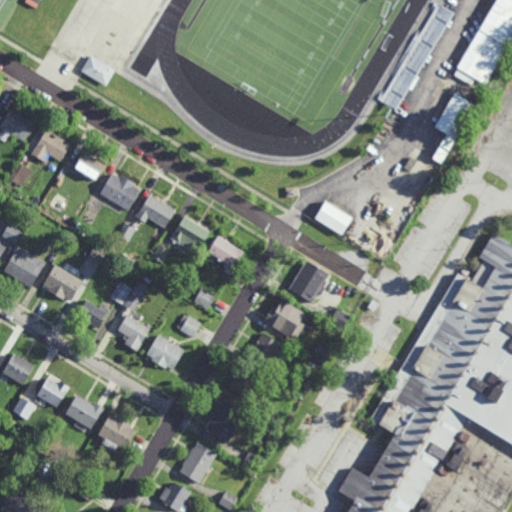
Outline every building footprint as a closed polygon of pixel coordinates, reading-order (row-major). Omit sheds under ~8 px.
[(511,0),(511,37),(484,86),(457,70),(480,32),(478,30),(495,0),(511,0)] [(379,102),(437,5),(453,14),(394,111),(379,102)] [(81,71),(90,56),(115,71),(106,85),(81,71)] [(475,107),(451,152),(442,147),(466,103),(475,107)] [(22,116),(27,119),(28,118),(36,123),(35,126),(34,125),(24,142),(10,134),(5,143),(0,139),(0,134),(3,130),(0,128),(10,110),(16,113),(18,110),(23,113),(22,116)] [(61,163),(48,155),(44,162),(32,155),(47,130),(72,145),(61,163)] [(442,165),(433,159),(440,148),(449,153),(442,165)] [(97,182),(85,175),(84,177),(73,171),(84,152),(97,159),(96,161),(106,167),(97,182)] [(22,187),(19,185),(17,190),(11,187),(14,182),(9,179),(19,163),(32,171),(22,187)] [(62,183),(57,180),(62,173),(66,176),(62,183)] [(137,185),(136,187),(142,191),(130,212),(101,194),(113,174),(119,178),(121,175),(137,185)] [(166,229),(150,219),(147,224),(137,218),(141,212),(151,196),(176,212),(166,229)] [(344,237),(317,220),(328,203),(354,220),(344,237)] [(196,225),(199,221),(212,229),(197,252),(173,236),(185,217),(196,225)] [(85,234),(77,229),(80,224),(88,229),(85,234)] [(135,229),(128,240),(119,234),(126,224),(135,229)] [(16,242),(3,235),(9,225),(22,232),(16,242)] [(511,240),(511,490),(498,511),(348,511),(357,498),(340,488),(353,466),(370,476),(397,431),(380,421),(453,300),(452,299),(466,275),(470,278),(483,258),(477,254),(493,229),(511,240)] [(244,252),(229,276),(224,272),(226,269),(222,267),(223,266),(223,265),(224,263),(225,264),(227,262),(224,260),(222,262),(218,259),(219,257),(218,256),(216,259),(215,258),(217,256),(215,255),(213,257),(211,256),(213,253),(209,251),(211,248),(209,247),(210,245),(212,246),(212,245),(211,244),(214,240),(215,241),(218,236),(244,252)] [(162,260),(153,255),(159,242),(169,247),(162,260)] [(46,260),(31,285),(4,269),(15,249),(13,248),(15,245),(17,246),(18,243),(46,260)] [(104,264),(88,254),(95,243),(111,253),(104,264)] [(313,301),(290,287),(308,257),(331,271),(313,301)] [(72,298),(65,294),(63,297),(49,288),(50,286),(44,282),(56,262),(83,278),(72,298)] [(150,282),(144,279),(147,274),(153,278),(150,282)] [(123,302),(110,294),(120,279),(133,286),(123,302)] [(134,309),(124,303),(139,279),(149,285),(134,309)] [(209,307),(195,299),(202,286),(216,294),(209,307)] [(99,326),(87,319),(87,318),(77,312),(86,295),(109,309),(99,326)] [(375,309),(368,305),(373,297),(379,301),(375,309)] [(304,311),(290,334),(266,319),(272,308),(276,311),(283,299),(304,311)] [(342,328),(330,320),(338,307),(351,315),(342,328)] [(139,314),(137,318),(151,326),(147,333),(149,335),(148,337),(146,336),(138,349),(125,341),(128,338),(124,336),(127,332),(119,328),(128,313),(129,314),(131,310),(139,314)] [(189,315),(189,314),(202,321),(193,336),(181,329),(182,328),(177,325),(185,312),(189,315)] [(280,360),(273,356),(271,360),(253,349),(264,330),(283,342),(279,348),(285,352),(280,360)] [(186,348),(174,368),(173,367),(171,370),(152,359),(153,358),(147,355),(149,353),(147,352),(159,332),(186,348)] [(322,361),(311,354),(319,342),(330,349),(322,361)] [(22,356),(24,353),(29,356),(27,359),(35,363),(23,383),(10,375),(9,377),(5,375),(7,373),(3,371),(14,351),(22,356)] [(290,386),(266,373),(274,359),(287,367),(284,373),(294,379),(290,386)] [(250,397),(231,386),(242,367),(261,378),(250,397)] [(58,382),(60,379),(70,385),(68,390),(67,389),(58,405),(38,394),(45,381),(46,378),(47,379),(48,376),(58,382)] [(95,403),(96,401),(105,406),(103,411),(102,410),(92,427),(66,412),(77,393),(95,403)] [(27,419),(13,409),(22,395),(36,404),(27,419)] [(239,431),(237,430),(230,441),(207,427),(224,398),(248,411),(241,423),(243,425),(239,431)] [(268,421),(256,413),(262,403),(274,410),(268,421)] [(117,416),(118,414),(135,424),(133,427),(137,429),(125,449),(120,446),(117,451),(100,442),(104,436),(99,433),(111,413),(117,416)] [(274,441),(268,437),(271,431),(278,436),(274,441)] [(218,452),(200,482),(181,470),(184,464),(183,463),(193,446),(194,447),(198,440),(218,452)] [(24,460),(18,457),(25,445),(31,449),(24,460)] [(256,470),(243,463),(250,451),(263,458),(256,470)] [(58,482),(47,475),(54,464),(65,471),(58,482)] [(91,500),(79,492),(87,480),(99,488),(91,500)] [(192,491),(184,503),(188,505),(185,511),(181,509),(180,511),(162,501),(163,499),(160,497),(167,485),(171,488),(175,481),(192,491)] [(78,492),(73,489),(76,484),(81,487),(78,492)] [(42,503),(36,511),(4,511),(0,509),(14,486),(42,503)] [(232,509),(220,502),(227,490),(239,497),(232,509)]
